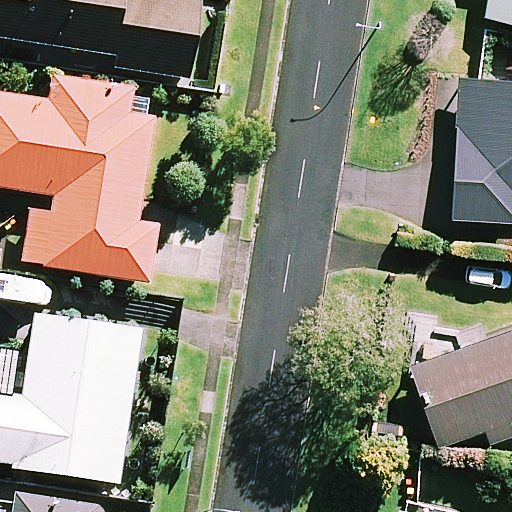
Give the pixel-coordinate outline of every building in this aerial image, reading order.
[(0,0),(0,43),(114,59),(112,72),(186,81),(196,2),(180,0),(0,0)] [(511,0),(489,0),(487,18),(511,21),(511,0)] [(511,81),(462,78),(452,217),(511,221),(511,81)] [(131,92),(50,80),(46,104),(0,97),(0,191),(51,199),(48,218),(29,215),(21,268),(147,286),(156,230),(136,227),(152,121),(127,117),(131,92)] [(0,397),(0,462),(10,464),(9,471),(116,486),(137,334),(32,319),(21,401),(0,397)] [(511,422),(511,420),(511,419),(511,329),(414,363),(442,444),(486,429),(491,442),(511,435),(511,422)] [(98,511),(99,511),(11,499),(9,511),(98,511)] [(441,511),(404,503),(401,511),(441,511)]
